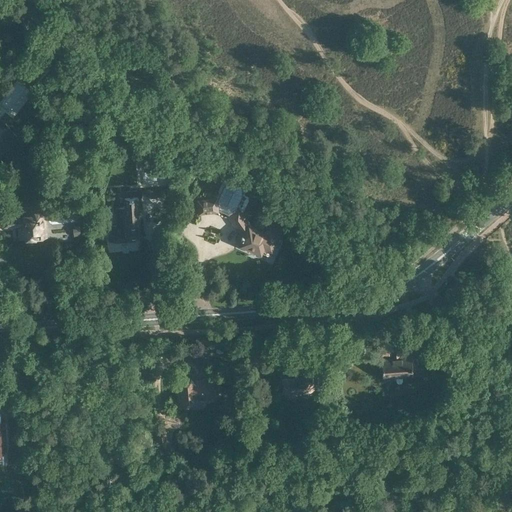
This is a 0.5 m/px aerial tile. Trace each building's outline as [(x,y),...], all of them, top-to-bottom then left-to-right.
[(32,52),(50,68),(58,58),(52,53),(53,51),(48,47),(47,48),(40,43),(32,52)] [(0,156),(0,157),(17,140),(7,129),(0,135),(5,140),(1,144),(0,142),(0,156)] [(168,173),(169,189),(182,188),(181,172),(168,173)] [(218,199),(219,209),(228,214),(237,208),(242,196),(241,185),(232,180),(223,187),(218,199)] [(79,189),(63,190),(64,203),(65,203),(66,211),(79,210),(79,202),(80,202),(79,189)] [(114,224),(114,225),(108,226),(109,242),(135,240),(134,235),(140,235),(138,190),(124,191),(125,206),(116,206),(117,224),(114,224)] [(219,209),(218,199),(217,197),(197,199),(199,213),(219,211),(219,209)] [(268,222),(266,221),(262,230),(253,225),(239,207),(237,208),(228,214),(227,216),(239,232),(235,242),(268,257),(273,244),(281,225),(269,220),(268,222)] [(16,217),(5,218),(6,225),(18,224),(19,236),(26,235),(27,239),(29,241),(33,240),(35,238),(35,236),(44,235),(42,210),(29,211),(30,216),(16,217)] [(381,358),(382,364),(381,366),(381,371),(382,372),(383,379),(395,378),(395,377),(414,376),(413,374),(417,373),(420,372),(419,366),(418,366),(416,346),(406,347),(407,356),(400,356),(400,354),(393,355),(393,357),(381,358)] [(286,378),(282,378),(284,392),(288,392),(315,389),(312,367),(300,368),(300,376),(286,378)] [(475,381),(485,376),(482,369),(472,373),(473,375),(471,375),(473,380),(475,380),(475,381)] [(193,395),(202,395),(205,397),(214,397),(216,395),(220,389),(220,388),(220,381),(215,377),(215,378),(214,377),(205,378),(202,381),(201,380),(194,380),(194,381),(191,379),(179,380),(179,387),(177,389),(178,396),(177,397),(178,405),(177,403),(176,404),(180,407),(180,406),(184,406),(189,406),(189,405),(193,404),(193,395)] [(314,425),(315,432),(326,431),(325,423),(314,425)] [(170,449),(168,430),(154,432),(157,451),(170,449)]
